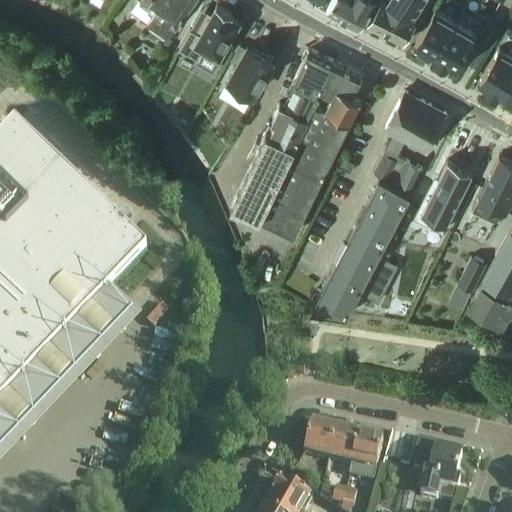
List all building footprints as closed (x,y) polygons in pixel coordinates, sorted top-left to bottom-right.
[(147,20),(167,35),(175,24),(175,25),(193,0),(141,0),(154,9),(147,20)] [(332,0),(325,12),(359,30),(375,0),(332,0)] [(386,0),(384,5),(410,20),(422,0),(386,0)] [(379,2),(367,24),(384,34),(397,12),(379,2)] [(231,12),(216,4),(200,33),(189,27),(178,48),(198,60),(205,47),(218,55),(238,20),(229,15),(231,12)] [(397,12),(384,34),(402,44),(414,22),(397,12)] [(413,47),(433,59),(454,23),(434,12),(413,47)] [(433,59),(453,70),(474,34),(454,23),(433,59)] [(247,45),(224,85),(249,99),(271,59),(247,45)] [(320,89),(334,61),(308,49),(292,82),(303,87),(294,105),(292,108),(307,115),(313,104),(320,89)] [(478,85),(497,96),(511,71),(511,56),(499,49),(478,85)] [(334,61),(320,89),(332,95),(336,87),(351,94),(361,75),(339,64),(334,61)] [(511,71),(497,96),(511,104),(511,71)] [(250,162),(230,204),(237,207),(258,218),(260,215),(291,229),(318,172),(322,174),(360,98),(351,94),(336,87),(332,95),(325,110),(313,104),(307,115),(292,108),(279,102),(272,118),(275,119),(269,133),(265,131),(250,162)] [(393,131),(405,137),(427,148),(446,112),(404,90),(384,126),(393,131)] [(0,404),(22,381),(29,388),(36,382),(44,376),(50,369),(57,362),(63,354),(68,347),(61,340),(146,251),(14,126),(0,140),(0,404)] [(379,178),(393,185),(406,160),(396,155),(405,137),(393,131),(384,149),(386,150),(374,173),(380,176),(379,178)] [(511,161),(499,154),(472,207),(495,219),(500,208),(506,211),(511,199),(511,161)] [(472,172),(447,159),(434,185),(430,183),(413,216),(414,217),(415,216),(442,229),(441,231),(442,231),(472,172)] [(393,185),(409,193),(422,169),(406,160),(393,185)] [(393,185),(379,178),(358,218),(388,233),(409,193),(393,185)] [(367,274),(388,233),(358,218),(337,258),(367,274)] [(467,305),(499,323),(502,324),(511,307),(511,301),(510,301),(511,297),(511,227),(467,305)] [(471,255),(457,284),(471,291),(486,262),(471,255)] [(380,257),(374,269),(390,278),(396,266),(380,257)] [(367,274),(337,258),(312,306),(311,307),(346,313),(367,274)] [(304,455),(328,461),(335,431),(311,426),(304,455)] [(328,461),(351,466),(358,437),(335,431),(328,461)] [(349,477),(373,482),(375,472),(382,442),(358,437),(351,466),(349,477)] [(436,499),(450,502),(453,491),(457,492),(460,477),(456,476),(461,456),(436,450),(438,443),(419,439),(413,466),(426,469),(419,497),(436,501),(436,499)] [(289,481),(299,486),(306,474),(296,468),(289,481)] [(264,510),(267,511),(305,511),(312,501),(280,482),(270,498),(267,499),(264,506),(264,509),(264,510)] [(332,502),(342,505),(345,491),(335,488),(332,502)] [(342,505),(353,507),(356,493),(345,491),(342,505)]
